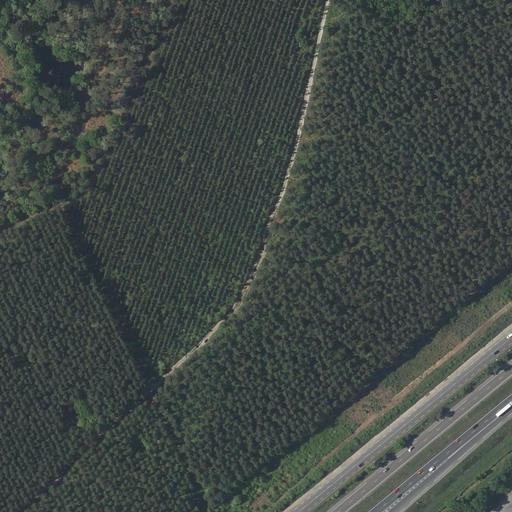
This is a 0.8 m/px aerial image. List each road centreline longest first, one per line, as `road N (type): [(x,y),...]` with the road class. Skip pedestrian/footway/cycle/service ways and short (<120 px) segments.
road 1 (track): [(328,0),(291,164),(261,260),(234,310),(18,511)]
road 2 (secondary): [(511,337),(299,511)]
road 3 (motorway): [(511,368),(337,511)]
road 4 (motorway): [(375,511),(511,399)]
road 5 (motorway): [(393,511),(511,409)]
